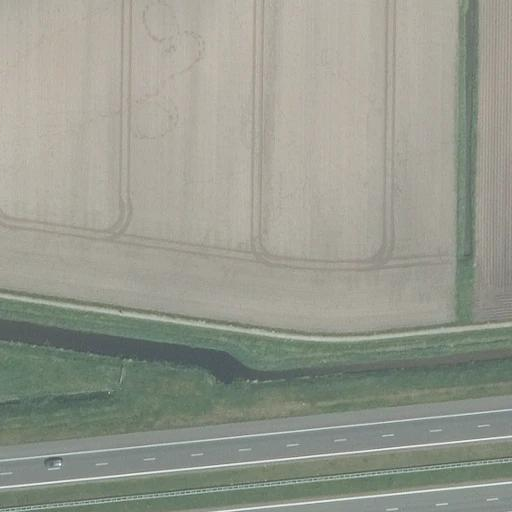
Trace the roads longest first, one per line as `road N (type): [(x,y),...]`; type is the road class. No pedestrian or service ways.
road 1 (motorway): [(511,424),(0,475)]
road 2 (motorway): [(388,511),(511,499)]
